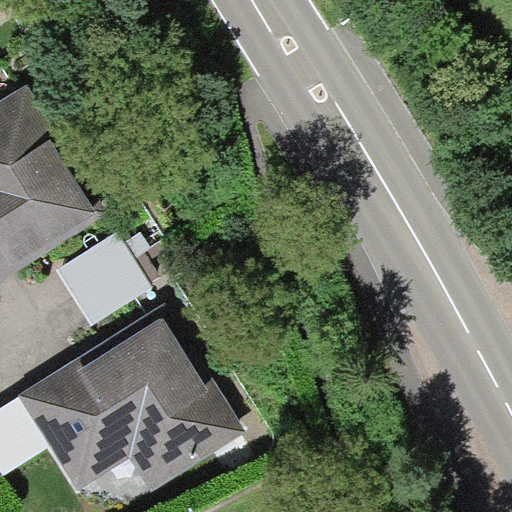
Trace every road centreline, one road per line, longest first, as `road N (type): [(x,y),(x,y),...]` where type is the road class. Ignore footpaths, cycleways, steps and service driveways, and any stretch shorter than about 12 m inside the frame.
road 1 (track): [(372,511),(252,121),(250,105),(307,69)]
road 2 (primary): [(257,0),(307,69),(511,411)]
